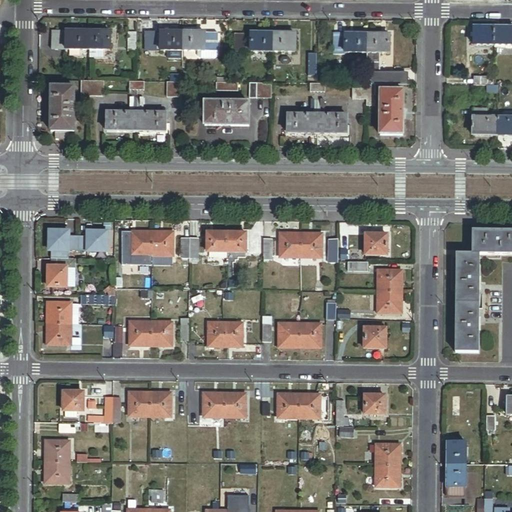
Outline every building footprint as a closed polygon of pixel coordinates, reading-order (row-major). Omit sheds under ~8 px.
[(474,46),(494,46),(495,28),(474,28),(474,46)] [(495,28),(494,46),(511,46),(511,28),(507,28),(495,28)] [(183,52),(184,34),(170,33),(170,29),(166,29),(166,33),(161,33),(162,34),(146,33),(146,52),(171,52),(171,60),(182,60),(182,52),(183,52)] [(66,51),(67,32),(52,32),(52,51),(66,51)] [(66,51),(89,51),(89,33),(67,32),(66,51)] [(89,33),(89,51),(90,51),(104,51),(111,52),(111,33),(106,33),(89,33)] [(136,33),(128,33),(128,52),(136,52),(136,33)] [(184,34),(183,52),(198,53),(205,53),(206,34),(184,34)] [(210,34),(206,34),(205,53),(198,53),(199,58),(202,60),(215,60),(218,58),(219,34),(210,34)] [(252,53),(273,53),(274,35),(257,35),(252,34),(252,53)] [(246,35),(236,35),(236,53),(245,53),(246,35)] [(274,35),(273,53),(296,54),(296,35),(292,35),(274,35)] [(368,54),(369,36),(354,36),(335,35),(335,55),(346,55),(346,54),(368,54)] [(383,36),(369,36),(368,54),(381,54),(390,55),(391,36),(383,36)] [(381,54),(368,54),(368,85),(376,86),(407,86),(407,74),(380,74),(381,54)] [(494,87),(494,78),(474,78),(474,86),(494,87)] [(89,82),(81,82),(81,104),(89,104),(89,98),(89,82)] [(104,82),(89,82),(89,98),(104,98),(104,82)] [(183,99),(183,83),(168,83),(168,99),(183,99)] [(240,84),(228,84),(218,84),(218,92),(240,92),(240,84)] [(273,100),(272,84),(259,84),(259,99),(273,100)] [(368,101),(368,85),(354,85),(353,100),(368,101)] [(376,86),(368,85),(368,101),(368,107),(376,107),(376,86)] [(56,132),(70,133),(74,133),(75,89),(52,88),(52,132),(56,132)] [(404,92),(381,92),(381,136),(404,136),(404,92)] [(250,104),(206,104),(206,127),(250,127),(250,104)] [(473,109),(473,119),(483,119),(483,110),(473,109)] [(107,133),(137,134),(137,114),(108,114),(107,133)] [(137,114),(137,134),(167,134),(167,115),(137,114)] [(288,135),(318,135),(319,116),(289,116),(288,135)] [(319,116),(318,135),(348,136),(348,117),(319,116)] [(473,137),(499,137),(499,119),(488,119),(483,119),(473,119),(473,137)] [(511,119),(499,119),(499,137),(511,137),(511,119)] [(78,247),(79,237),(69,237),(64,237),(64,233),(49,232),(49,247),(52,247),(52,260),(68,260),(68,247),(78,247)] [(511,232),(474,232),(473,256),(457,255),(456,354),(480,354),(481,256),(511,256),(511,232)] [(107,247),(107,233),(93,233),(93,237),(89,237),(79,237),(78,247),(107,247)] [(152,257),(152,234),(132,233),(132,257),(133,257),(140,257),(152,257)] [(173,234),(152,234),(152,257),(158,257),(158,263),(172,263),(172,257),(173,257),(173,256),(173,234)] [(227,253),(227,234),(208,234),(208,253),(210,253),(219,253),(219,259),(227,259),(227,253)] [(246,235),(227,234),(227,253),(227,259),(235,259),(235,253),(245,253),(246,253),(246,235)] [(301,259),(301,235),(280,235),(280,258),(301,259)] [(322,235),(301,235),(301,259),(322,259),(322,235)] [(387,256),(387,236),(366,236),(366,256),(387,256)] [(190,259),(190,240),(181,240),(181,259),(190,259)] [(199,240),(190,240),(190,259),(198,259),(199,240)] [(264,240),(264,257),(264,261),(272,261),(273,240),(264,240)] [(338,243),(338,241),(328,240),(328,263),(338,264),(338,263),(338,261),(338,243)] [(76,260),(51,260),(51,268),(49,268),(48,288),(75,288),(76,260)] [(368,272),(368,263),(348,263),(347,271),(368,272)] [(152,269),(152,264),(144,264),(144,280),(149,280),(150,269),(152,269)] [(378,293),(402,293),(402,272),(379,272),(378,293)] [(238,291),(238,277),(228,277),(228,291),(238,291)] [(115,297),(115,289),(110,288),(105,292),(106,297),(115,297)] [(401,314),(402,293),(378,293),(378,313),(401,314)] [(115,306),(115,297),(106,297),(82,297),(82,306),(115,306)] [(300,300),(291,300),(291,312),(300,312),(300,300)] [(48,326),(71,326),(71,325),(72,306),(72,305),(48,305),(48,326)] [(351,321),(351,311),(338,311),(338,320),(351,321)] [(189,343),(189,320),(181,320),(180,343),(189,343)] [(229,337),(229,348),(242,348),(242,325),(241,325),(242,321),(236,321),(236,325),(222,325),(222,336),(225,336),(225,337),(229,337)] [(151,324),(130,324),(130,347),(151,347),(151,324)] [(172,324),(151,324),(151,347),(172,347),(172,324)] [(209,348),(229,348),(229,337),(225,337),(225,336),(222,336),(222,325),(209,324),(209,348)] [(272,326),(263,325),(262,343),(271,344),(272,326)] [(300,325),(279,325),(279,348),(300,348),(300,325)] [(321,325),(300,325),(300,348),(321,349),(321,325)] [(71,346),(71,326),(48,326),(48,346),(71,346)] [(386,350),(386,330),(365,329),(365,349),(386,350)] [(83,413),(84,394),(64,394),(65,412),(65,419),(77,419),(77,413),(83,413)] [(150,418),(151,395),(130,394),(130,418),(150,418)] [(172,395),(151,395),(150,418),(171,418),(172,395)] [(225,419),(225,395),(204,395),(204,419),(225,419)] [(246,396),(225,395),(225,419),(232,419),(244,419),(246,419),(246,396)] [(299,420),(300,396),(279,396),(278,420),(299,420)] [(320,397),(300,396),(299,420),(320,420),(320,397)] [(385,416),(385,397),(366,397),(365,416),(385,416)] [(113,410),(113,399),(106,399),(105,410),(105,418),(95,418),(94,424),(105,424),(113,424),(113,410)] [(121,399),(113,399),(113,410),(113,424),(121,424),(121,410),(121,399)] [(270,401),(262,401),(261,415),(261,416),(270,416),(270,401)] [(345,403),(337,402),(336,427),(345,427),(345,426),(345,419),(345,403)] [(486,411),(486,426),(496,427),(496,411),(486,411)] [(76,426),(61,426),(61,434),(76,434),(76,426)] [(354,429),(340,429),(340,438),(354,439),(354,429)] [(46,464),(69,464),(70,443),(46,444),(46,464)] [(448,444),(448,466),(466,466),(467,444),(448,444)] [(377,467),(400,468),(400,447),(377,447),(377,467)] [(69,485),(69,464),(46,464),(46,485),(69,485)] [(466,498),(466,466),(448,466),(448,498),(449,500),(465,500),(466,498)] [(400,488),(400,468),(377,467),(377,488),(400,488)] [(164,492),(150,492),(149,497),(152,497),(152,504),(164,504),(164,492)] [(63,504),(78,504),(78,496),(76,496),(63,496),(63,504)] [(247,511),(248,498),(228,498),(227,511),(247,511)] [(485,502),(485,511),(493,511),(493,502),(485,502)]
